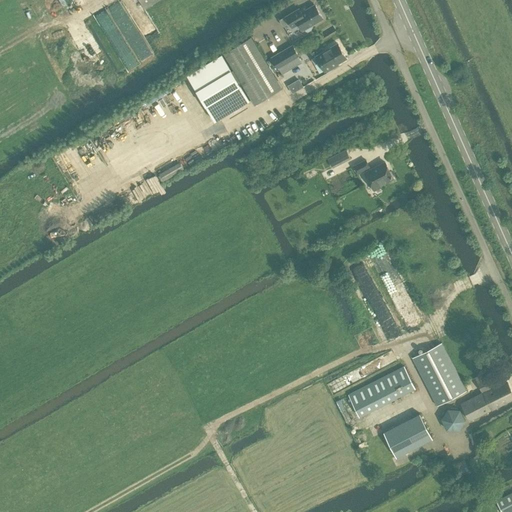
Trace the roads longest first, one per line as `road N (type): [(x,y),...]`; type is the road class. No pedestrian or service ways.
road 1 (track): [(493,268),(455,289),(434,323),(353,354),(209,430),(253,511)]
road 2 (unclassified): [(373,0),(511,310)]
road 3 (secondary): [(511,254),(399,0)]
road 4 (track): [(209,430),(193,453),(90,511)]
